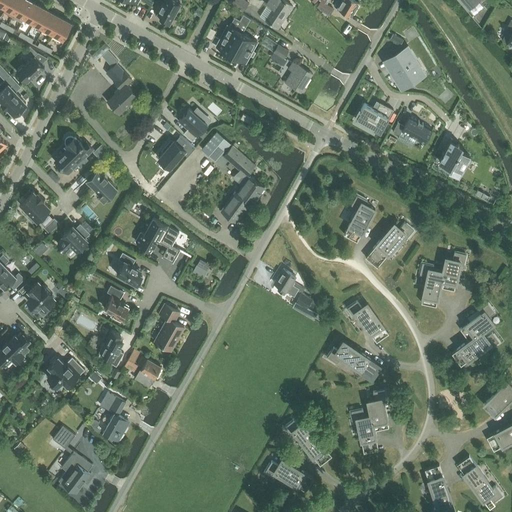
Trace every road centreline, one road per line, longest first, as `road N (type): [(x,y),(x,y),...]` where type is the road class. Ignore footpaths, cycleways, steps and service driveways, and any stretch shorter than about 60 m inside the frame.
road 1 (residential): [(341,511),(417,447),(429,408),(418,338),(360,265),(370,234)]
road 2 (residential): [(257,256),(214,238),(129,167),(185,59)]
road 3 (residential): [(115,511),(223,317)]
road 4 (residential): [(0,208),(100,12)]
road 5 (residential): [(324,135),(511,237)]
road 6 (residential): [(324,135),(185,59)]
road 7 (residential): [(223,317),(157,285),(128,345)]
road 8 (residential): [(257,256),(324,135)]
